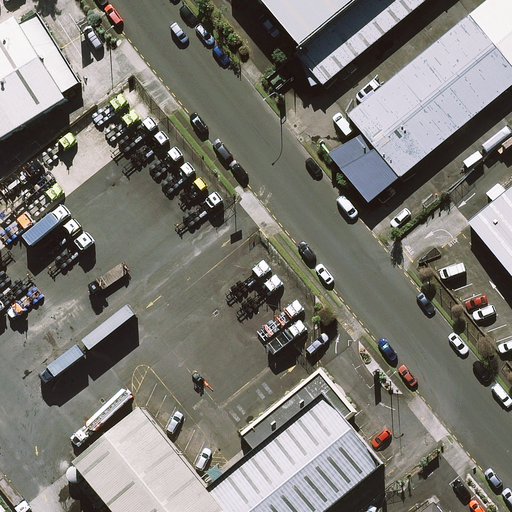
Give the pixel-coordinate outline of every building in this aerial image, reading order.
[(408,0),(271,0),(330,68),(408,0)] [(409,169),(511,80),(511,0),(478,0),(355,106),(409,169)] [(19,11),(0,21),(0,133),(69,92),(19,11)] [(398,180),(361,134),(331,159),(368,205),(398,180)] [(511,187),(473,221),(511,265),(511,187)] [(324,387),(215,478),(243,511),(320,511),(385,459),(324,387)] [(234,511),(145,407),(79,462),(121,511),(234,511)]
